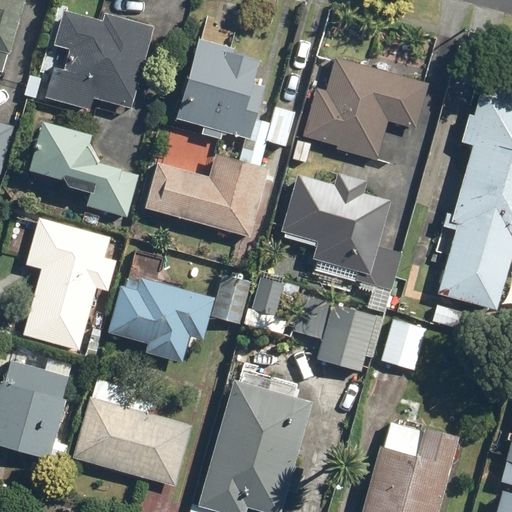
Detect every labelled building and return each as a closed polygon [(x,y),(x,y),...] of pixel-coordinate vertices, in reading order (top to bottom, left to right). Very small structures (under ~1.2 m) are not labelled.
[(0,0),(0,67),(6,69),(24,0),(0,0)] [(134,106),(156,23),(68,0),(56,43),(71,47),(66,66),(56,63),(48,96),(93,108),(96,96),(134,106)] [(202,36),(178,116),(252,137),(268,81),(257,78),(263,57),(238,50),(239,47),(202,36)] [(419,129),(432,80),(337,55),(329,88),(319,86),(305,136),(336,144),(335,148),(381,160),(391,121),(419,129)] [(511,255),(511,86),(506,85),(503,96),(483,90),(477,111),(470,109),(461,139),(474,143),(455,208),(451,207),(446,225),(457,228),(439,290),(497,307),(511,255)] [(297,108),(278,103),(269,140),(289,144),(297,108)] [(96,132),(47,118),(33,167),(69,178),(73,183),(93,188),(88,204),(128,216),(141,173),(125,169),(126,165),(101,158),(93,143),(96,132)] [(0,171),(2,172),(16,124),(0,119),(0,171)] [(273,167),(217,150),(210,174),(163,159),(149,202),(251,234),(273,167)] [(335,182),(299,172),(283,229),(318,239),(314,256),(373,272),(394,198),(365,190),(368,180),(338,172),(335,182)] [(113,235),(40,215),(26,264),(42,268),(23,332),(81,348),(99,285),(110,288),(117,261),(106,258),(113,235)] [(287,327),(301,287),(262,274),(246,323),(284,335),(287,327)] [(122,283),(111,329),(150,339),(147,350),(186,360),(192,335),(206,338),(217,295),(142,276),(142,279),(127,275),(124,283),(122,283)] [(301,287),(287,327),(324,339),(337,299),(301,287)] [(337,299),(324,339),(318,355),(365,371),(370,358),(374,360),(388,315),(337,299)] [(427,326),(392,319),(384,360),(419,367),(427,326)] [(10,356),(0,387),(0,442),(51,458),(70,396),(65,395),(75,362),(47,353),(43,366),(10,356)] [(283,511),(316,399),(237,376),(201,504),(230,511),(247,511),(249,506),(270,511),(283,511)] [(73,454),(176,484),(194,424),(91,394),(73,454)] [(390,420),(362,511),(437,511),(461,434),(427,424),(425,430),(390,420)] [(511,489),(505,488),(497,511),(511,511),(511,446),(503,478),(511,480),(511,489)]
